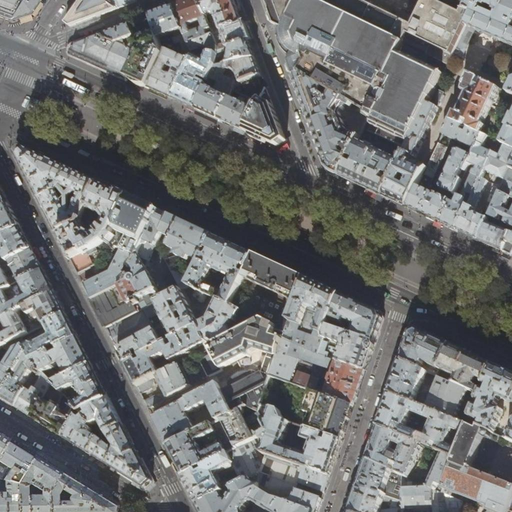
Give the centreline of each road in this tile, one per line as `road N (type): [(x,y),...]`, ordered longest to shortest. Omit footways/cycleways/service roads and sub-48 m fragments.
road 1 (primary): [(0,122),(401,307)]
road 2 (tertiary): [(184,511),(0,145)]
road 3 (primary): [(301,179),(28,51)]
road 4 (primary): [(511,275),(301,179)]
road 5 (residential): [(334,511),(401,307)]
road 6 (residential): [(301,179),(304,155),(246,0)]
road 7 (residential): [(159,511),(0,414)]
road 8 (residential): [(167,0),(28,51)]
road 9 (primary): [(401,307),(511,357)]
